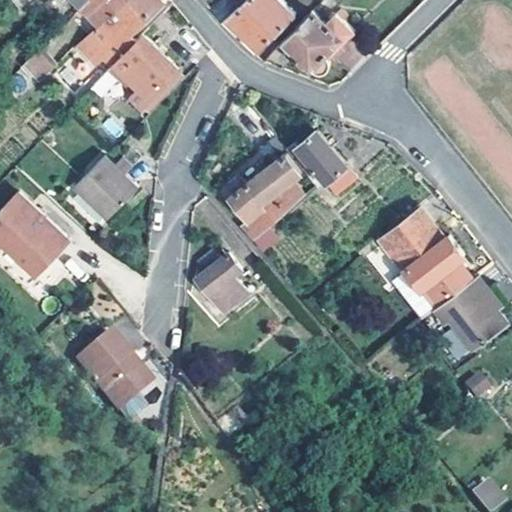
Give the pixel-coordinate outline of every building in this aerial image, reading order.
[(161,0),(125,0),(101,22),(77,46),(94,65),(105,55),(114,64),(130,47),(123,40),(129,33),(162,1),(161,0)] [(99,0),(106,6),(95,17),(101,22),(125,0),(99,0)] [(244,0),(241,4),(228,17),(260,50),(297,14),(282,0),(244,0)] [(299,0),(308,8),(315,0),(299,0)] [(325,21),(313,10),(282,42),(313,71),(315,70),(321,72),(325,72),(329,69),(330,64),(331,57),(357,32),(336,11),(325,21)] [(45,18),(40,13),(36,18),(41,22),(45,18)] [(137,40),(129,33),(123,40),(130,47),(137,40)] [(130,47),(114,64),(128,79),(125,82),(135,92),(130,96),(141,108),(178,69),(143,34),(137,40),(130,47)] [(54,67),(42,54),(27,68),(39,82),(54,67)] [(105,71),(90,89),(110,106),(125,89),(105,71)] [(359,176),(320,128),(298,145),(296,142),(287,148),(316,184),(318,187),(323,183),(334,197),(359,176)] [(139,183),(106,152),(73,187),(105,219),(139,183)] [(246,184),(241,177),(225,189),(249,217),(240,224),(253,238),(269,224),(304,194),(292,179),(301,173),(286,153),(246,184)] [(53,225),(17,192),(0,210),(0,245),(2,244),(35,275),(51,259),(35,243),(53,225)] [(426,284),(441,302),(473,276),(459,259),(466,253),(449,231),(445,235),(421,208),(382,241),(420,287),(426,284)] [(279,237),(269,224),(253,238),(262,250),(279,237)] [(223,258),(215,249),(199,261),(207,271),(199,277),(211,293),(209,295),(222,311),(249,291),(235,273),(242,268),(230,252),(223,258)] [(501,299),(478,272),(473,276),(496,303),(501,299)] [(496,303),(473,276),(441,302),(434,308),(446,323),(451,319),(474,348),(490,335),(511,321),(496,303)] [(108,330),(75,357),(118,408),(151,381),(138,366),(131,366),(125,358),(128,354),(108,330)] [(138,366),(128,354),(125,358),(131,366),(138,366)] [(478,398),(493,385),(479,369),(464,382),(478,398)] [(482,483),(469,494),(483,511),(488,511),(499,503),(482,483)]
